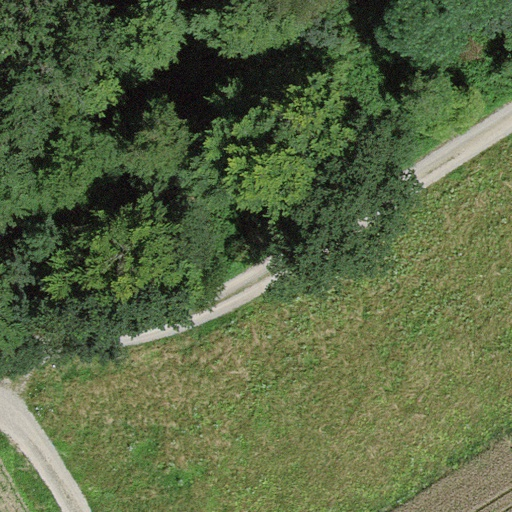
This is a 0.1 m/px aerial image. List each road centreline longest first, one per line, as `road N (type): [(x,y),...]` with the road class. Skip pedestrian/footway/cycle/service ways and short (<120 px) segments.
road 1 (track): [(0,364),(167,329),(511,117)]
road 2 (track): [(0,410),(66,511)]
